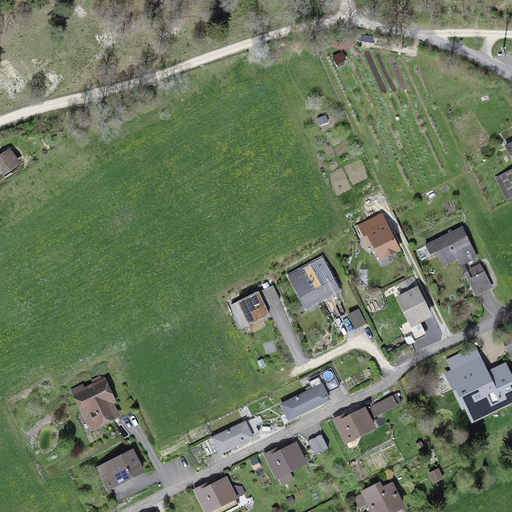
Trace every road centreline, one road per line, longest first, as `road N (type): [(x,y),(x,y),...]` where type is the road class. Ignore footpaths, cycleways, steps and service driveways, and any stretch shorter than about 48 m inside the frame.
road 1 (track): [(511,34),(403,34),(341,21),(276,33),(0,123)]
road 2 (residential): [(126,511),(511,314)]
